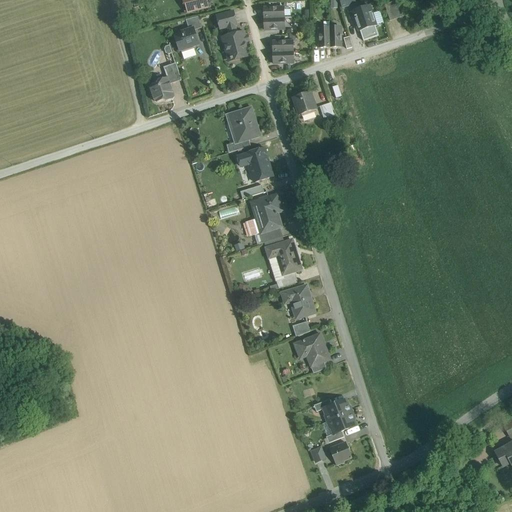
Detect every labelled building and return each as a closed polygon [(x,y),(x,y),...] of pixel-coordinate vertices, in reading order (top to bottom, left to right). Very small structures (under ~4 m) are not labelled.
[(182,0),(184,6),(185,5),(188,13),(208,8),(206,0),(205,0),(182,0)] [(354,0),(339,0),(342,8),(355,4),(354,0)] [(397,0),(384,5),(389,22),(402,17),(397,0)] [(369,7),(350,13),(352,19),(354,18),(359,32),(376,26),(369,7)] [(284,8),(264,9),(264,20),(284,19),(284,8)] [(233,12),(217,16),(220,30),(227,28),(235,26),(237,26),(233,12)] [(284,19),(264,20),(265,31),(285,30),(284,19)] [(243,33),(237,34),(235,26),(227,28),(229,36),(222,38),(224,44),(226,45),(231,61),(233,60),(233,59),(241,57),(244,59),(247,58),(249,55),(243,33)] [(330,28),(319,29),(319,49),(330,48),(330,28)] [(341,28),(330,28),(330,48),(341,48),(341,28)] [(193,29),(182,33),(183,36),(175,38),(179,52),(181,51),(181,52),(184,61),(196,57),(193,48),(194,47),(199,45),(193,29)] [(350,37),(344,38),(347,48),(353,47),(350,37)] [(293,42),(273,43),(273,54),(293,53),(293,42)] [(293,53),(273,54),(273,65),(294,64),(293,53)] [(168,55),(167,55),(171,66),(176,64),(172,54),(168,55)] [(171,66),(164,68),(167,79),(168,78),(170,85),(181,81),(176,64),(171,66)] [(167,79),(159,81),(158,84),(151,86),(150,89),(154,102),(157,103),(163,101),(166,102),(173,100),(174,97),(170,85),(168,78),(167,79)] [(310,93),(294,98),(299,115),(316,110),(310,93)] [(331,104),(320,107),(324,118),(335,115),(331,104)] [(253,107),(230,114),(239,141),(239,143),(246,141),(258,137),(255,125),(258,124),(253,107)] [(239,141),(227,145),(230,153),(248,147),(246,141),(239,143),(239,141)] [(265,149),(239,157),(242,167),(249,165),(254,182),(273,176),(265,149)] [(262,187),(241,193),(243,200),(264,193),(262,187)] [(278,195),(251,204),(256,219),(260,218),(265,233),(283,227),(277,209),(282,207),(278,195)] [(292,240),(268,248),(271,259),(278,257),(285,276),(303,270),(292,240)] [(297,276),(278,282),(280,289),(299,283),(297,276)] [(308,287),(284,294),(286,303),(292,302),(297,319),(315,313),(308,287)] [(308,322),(294,326),(297,337),(311,332),(308,322)] [(320,335),(294,345),(299,358),(308,355),(313,367),(313,368),(324,363),(330,361),(323,344),(324,343),(320,335)] [(324,363),(313,368),(313,367),(311,367),(314,374),(326,369),(324,363)] [(330,400),(314,407),(316,413),(324,410),(324,409),(332,406),(330,400)] [(332,406),(324,409),(324,410),(329,422),(351,414),(346,401),(332,406)] [(351,414),(329,422),(334,435),(342,432),(356,427),(351,414)] [(342,432),(334,435),(326,438),(329,444),(345,438),(342,432)] [(346,444),(330,450),(336,466),(345,463),(344,462),(352,458),(346,444)] [(511,444),(496,453),(504,468),(511,464),(511,466),(511,444)] [(323,447),(311,451),(315,463),(327,459),(323,447)]
